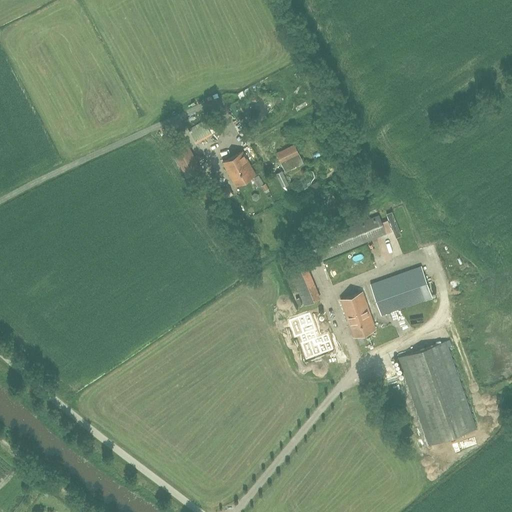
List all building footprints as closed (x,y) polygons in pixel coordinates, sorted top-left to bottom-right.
[(211,132),(206,122),(190,131),(196,141),(211,132)] [(202,169),(187,143),(173,151),(188,177),(202,169)] [(286,172),(304,163),(296,145),(277,153),(286,172)] [(237,185),(256,174),(243,151),(224,162),(237,185)] [(289,185),(282,171),(276,174),(282,188),(289,185)] [(258,174),(253,177),(258,186),(263,183),(258,174)] [(215,195),(219,203),(233,195),(228,186),(225,188),(225,189),(215,195)] [(218,203),(211,207),(215,213),(221,210),(218,203)] [(315,242),(323,260),(387,233),(380,215),(315,242)] [(335,288),(378,272),(370,251),(327,267),(335,288)] [(286,260),(306,308),(321,302),(301,253),(286,260)] [(382,315),(433,297),(422,267),(371,284),(382,315)] [(354,337),(377,329),(364,292),(341,300),(354,337)] [(300,336),(303,344),(301,344),(307,360),(333,350),(328,335),(317,339),(314,331),(316,331),(310,314),(289,322),(295,338),(300,336)] [(447,341),(400,358),(399,358),(430,445),(478,428),(447,341)]
